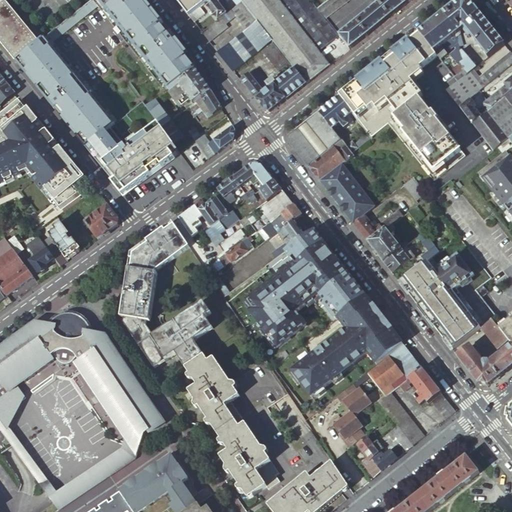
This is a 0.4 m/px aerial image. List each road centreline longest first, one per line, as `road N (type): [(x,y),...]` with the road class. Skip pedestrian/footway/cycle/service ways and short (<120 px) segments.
road 1 (residential): [(264,135),(480,412)]
road 2 (unclassified): [(0,50),(140,224)]
road 3 (residential): [(264,135),(432,0)]
road 4 (residential): [(0,327),(140,224)]
road 5 (residential): [(158,0),(264,135)]
road 6 (unknown): [(373,497),(337,450),(289,462),(252,412)]
road 7 (residential): [(355,511),(480,412)]
road 8 (residential): [(140,224),(264,135)]
road 9 (unknown): [(511,328),(505,264),(454,194)]
